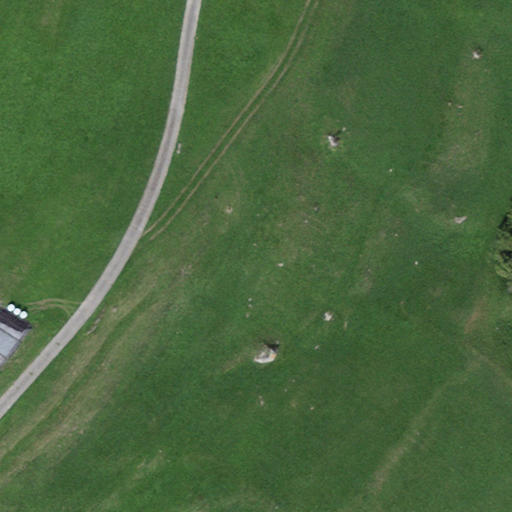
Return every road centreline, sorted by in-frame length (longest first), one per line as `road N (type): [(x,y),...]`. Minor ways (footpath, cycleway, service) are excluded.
road 1 (track): [(0,411),(100,288),(151,194),(194,0)]
road 2 (track): [(125,245),(160,223),(190,187),(278,70),(317,0)]
